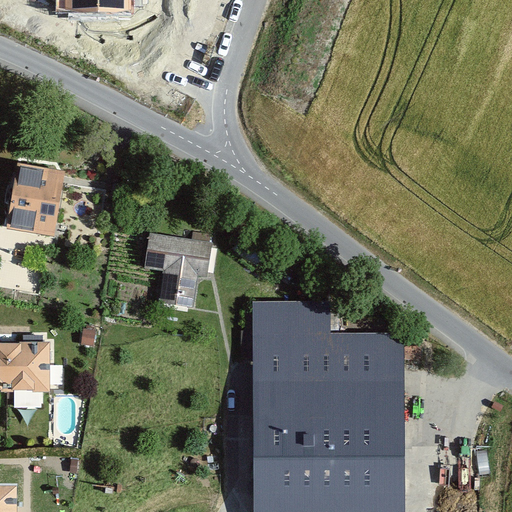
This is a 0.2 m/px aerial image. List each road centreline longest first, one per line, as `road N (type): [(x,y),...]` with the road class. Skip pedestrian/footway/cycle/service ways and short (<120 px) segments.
road 1 (residential): [(511,373),(226,160)]
road 2 (residential): [(226,160),(0,47)]
road 3 (residential): [(254,0),(227,88),(226,160)]
